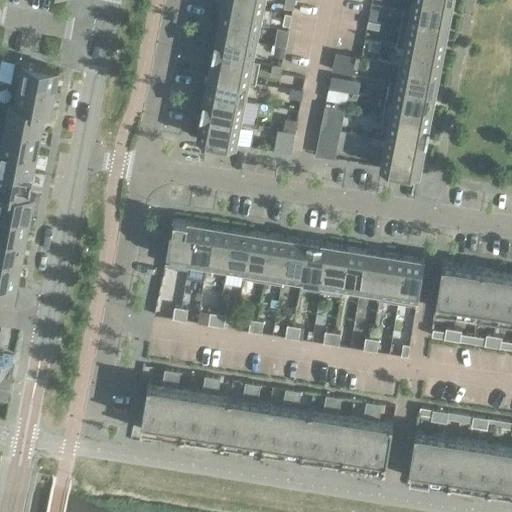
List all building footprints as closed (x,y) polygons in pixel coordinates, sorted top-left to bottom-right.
[(259,24),(262,8),(222,0),(219,16),(259,24)] [(442,0),(411,0),(409,11),(449,18),(452,2),(442,0)] [(370,8),(367,20),(375,21),(377,9),(370,8)] [(445,35),(449,18),(409,11),(406,27),(445,35)] [(255,41),(259,24),(219,16),(216,33),(255,41)] [(367,20),(366,26),(378,28),(379,22),(375,21),(367,20)] [(442,52),(445,35),(406,27),(403,45),(442,52)] [(216,33),(212,53),(252,61),(255,41),(216,33)] [(438,72),(442,52),(403,45),(399,65),(438,72)] [(212,53),(208,73),(248,81),(252,61),(212,53)] [(39,65),(15,60),(10,83),(17,84),(17,83),(54,90),(58,68),(39,65)] [(333,62),(331,70),(351,74),(353,66),(333,62)] [(395,83),(435,90),(438,72),(399,65),(395,83)] [(244,99),(248,81),(208,73),(205,92),(244,99)] [(50,112),(54,90),(17,83),(17,84),(14,103),(8,102),(8,103),(50,112)] [(431,108),(435,90),(395,83),(392,100),(431,108)] [(240,121),(244,99),(205,92),(201,113),(240,121)] [(392,100),(388,118),(428,126),(431,108),(392,100)] [(49,113),(50,112),(8,103),(3,125),(40,132),(44,112),(49,113)] [(235,144),(240,121),(201,113),(196,136),(235,144)] [(323,113),(320,128),(334,130),(338,131),(341,116),(323,113)] [(423,148),(428,126),(388,118),(384,140),(423,148)] [(0,142),(0,145),(36,153),(40,132),(3,125),(0,142)] [(334,130),(320,128),(317,140),(331,143),(334,130)] [(384,140),(379,166),(418,174),(423,148),(384,140)] [(0,167),(32,174),(36,153),(0,145),(0,167)] [(0,189),(33,196),(34,195),(28,194),(32,174),(0,167),(0,189)] [(0,211),(29,218),(33,196),(0,189),(0,211)] [(29,218),(0,211),(0,233),(25,239),(29,218)] [(187,267),(188,260),(194,221),(172,217),(164,264),(187,267)] [(188,260),(206,263),(212,224),(194,221),(188,260)] [(206,263),(226,266),(232,227),(212,224),(206,263)] [(226,266),(244,269),(250,230),(232,227),(226,266)] [(244,269),(264,273),(270,233),(250,230),(244,269)] [(25,239),(0,233),(0,256),(21,260),(25,239)] [(264,273),(282,275),(288,236),(270,233),(264,273)] [(282,275),(300,279),(307,239),(288,236),(282,275)] [(300,279),(321,282),(327,242),(307,239),(300,279)] [(321,282),(341,285),(347,246),(327,242),(321,282)] [(341,285),(359,288),(365,248),(347,246),(341,285)] [(359,288),(379,291),(385,252),(365,248),(359,288)] [(379,291),(398,294),(404,255),(385,252),(379,291)] [(416,297),(423,258),(404,255),(398,294),(416,297)] [(0,280),(16,283),(21,260),(0,256),(0,280)] [(441,263),(440,270),(439,273),(440,273),(434,306),(434,309),(437,309),(456,312),(463,264),(444,261),(441,260),(441,263)] [(476,315),(483,267),(482,267),(463,264),(456,312),(476,315)] [(503,271),(485,268),(485,267),(483,267),(476,315),(496,318),(503,271)] [(511,320),(511,272),(503,271),(496,318),(511,320)] [(180,307),(174,306),(172,317),(179,319),(180,307)] [(187,308),(180,307),(179,319),(185,320),(187,308)] [(217,313),(209,311),(207,323),(215,324),(217,313)] [(225,314),(217,313),(215,324),(223,326),(225,314)] [(256,319),(250,318),(248,330),(254,331),(256,319)] [(263,320),(256,319),(254,331),(261,332),(263,320)] [(293,325),(286,324),(284,336),(291,337),(293,325)] [(300,326),(293,325),(291,337),(298,338),(300,326)] [(445,327),(445,330),(443,337),(451,339),(453,328),(445,327)] [(431,335),(443,337),(445,330),(432,328),(431,335)] [(451,339),(459,340),(460,333),(461,329),(453,328),(451,339)] [(332,331),(324,330),(322,342),(330,343),(332,331)] [(340,332),(332,331),(330,343),(338,344),(340,332)] [(460,333),(459,340),(471,342),(472,335),(460,333)] [(485,333),(485,337),(484,344),(491,345),(493,334),(485,333)] [(491,345),(499,346),(500,339),(501,336),(493,334),(491,345)] [(471,342),(484,344),(485,337),(472,335),(471,342)] [(371,337),(364,336),(362,348),(369,349),(371,337)] [(378,339),(371,337),(369,349),(376,350),(378,339)] [(511,341),(500,339),(499,346),(511,348),(511,345),(511,341)] [(409,344),(402,343),(400,354),(407,356),(409,344)] [(13,356),(0,353),(0,398),(5,400),(13,356)] [(170,377),(171,370),(164,368),(162,376),(170,377)] [(178,379),(179,371),(171,370),(170,377),(178,379)] [(203,383),(210,384),(212,376),(204,375),(203,383)] [(170,377),(162,376),(161,384),(169,385),(170,377)] [(212,376),(210,384),(218,385),(219,377),(212,376)] [(169,385),(176,386),(178,379),(170,377),(169,385)] [(143,430),(143,429),(161,432),(169,385),(161,384),(150,382),(150,381),(147,381),(147,384),(140,426),(139,429),(143,430)] [(244,381),(243,389),(251,390),(252,383),(244,381)] [(209,391),(210,384),(203,383),(201,390),(209,391)] [(252,383),(251,390),(258,392),(260,384),(252,383)] [(217,393),(218,385),(210,384),(209,391),(217,393)] [(189,388),(176,386),(169,385),(161,432),(181,436),(189,388)] [(209,391),(201,390),(189,388),(181,436),(201,439),(209,391)] [(284,388),(283,396),(291,397),(292,389),(284,388)] [(251,390),(243,389),(242,397),(249,398),(251,390)] [(292,389),(291,397),(299,398),(300,390),(292,389)] [(249,398),(257,399),(258,392),(251,390),(249,398)] [(229,395),(217,393),(209,391),(201,439),(222,442),(229,395)] [(325,394),(323,402),(331,403),(332,396),(325,394)] [(249,398),(242,397),(229,395),(222,442),(242,445),(249,398)] [(290,404),(291,397),(283,396),(282,403),(290,404)] [(332,396),(331,403),(339,405),(340,397),(332,396)] [(290,404),(297,406),(299,398),(291,397),(290,404)] [(270,401),(257,399),(249,398),(242,445),(262,449),(270,401)] [(290,404),(282,403),(270,401),(262,449),(282,452),(290,404)] [(365,401),(364,409),(371,410),(373,402),(365,401)] [(331,403),(323,402),(322,410),(330,411),(331,403)] [(373,402),(371,410),(379,411),(380,403),(373,402)] [(338,412),(339,405),(331,403),(330,411),(338,412)] [(310,408),(297,406),(290,404),(282,452),(302,455),(310,408)] [(418,413),(431,415),(432,408),(425,407),(419,406),(418,413)] [(330,411),(322,410),(310,408),(302,455),(322,458),(330,411)] [(432,408),(431,415),(430,419),(438,420),(440,410),(432,408)] [(370,417),(371,410),(364,409),(363,416),(370,417)] [(370,417),(378,419),(379,411),(371,410),(370,417)] [(446,422),(446,418),(447,411),(440,410),(438,420),(446,422)] [(350,414),(338,412),(330,411),(322,458),(342,462),(350,414)] [(446,418),(459,420),(460,413),(447,411),(446,418)] [(459,420),(471,422),(472,415),(460,413),(459,420)] [(370,417),(363,416),(350,414),(342,462),(363,465),(370,417)] [(471,426),(478,427),(480,416),(472,415),(471,422),(471,426)] [(486,428),(487,425),(488,417),(480,416),(478,427),(486,428)] [(370,417),(363,465),(381,468),(384,469),(385,466),(384,466),(391,424),(392,421),(389,420),(378,419),(370,417)] [(487,425),(499,427),(500,419),(488,417),(487,425)] [(499,427),(511,429),(511,424),(511,421),(500,419),(499,427)] [(408,467),(407,474),(406,477),(409,477),(428,480),(436,433),(417,429),(414,429),(414,432),(409,464),(408,464),(408,467)] [(428,480),(447,483),(448,484),(456,436),(436,433),(428,480)] [(456,436),(448,484),(450,484),(450,483),(469,486),(476,439),(456,436)] [(469,486),(487,489),(487,490),(489,490),(496,442),(476,439),(469,486)] [(511,444),(496,442),(489,490),(490,490),(509,493),(511,473),(511,444)]
